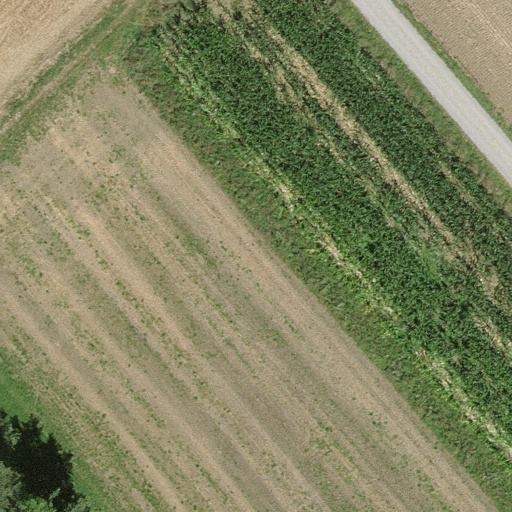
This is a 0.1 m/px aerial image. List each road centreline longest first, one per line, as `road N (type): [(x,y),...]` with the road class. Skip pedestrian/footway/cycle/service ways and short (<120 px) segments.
road 1 (track): [(394,0),(511,135)]
road 2 (track): [(125,0),(0,118)]
